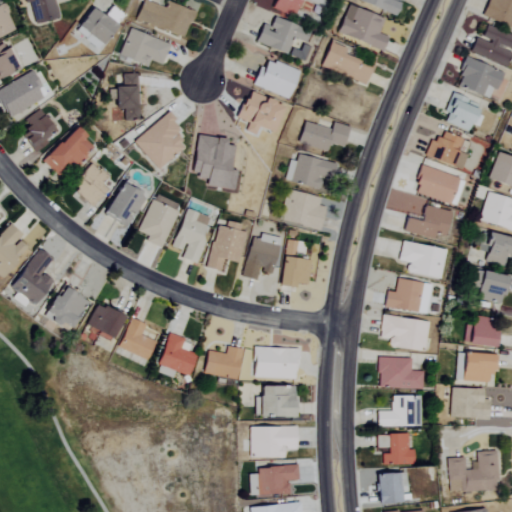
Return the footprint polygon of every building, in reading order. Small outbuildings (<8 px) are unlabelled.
[(33,24),(56,19),(52,0),(21,0),(22,5),(28,3),(33,24)] [(161,9),(139,0),(127,0),(122,14),(181,38),(191,13),(164,2),(161,9)] [(272,0),(268,9),(289,18),(296,0),(272,0)] [(358,0),(357,4),(394,15),(398,2),(389,0),(358,0)] [(511,0),(488,0),(481,18),(511,30),(511,0)] [(0,35),(12,31),(1,3),(0,3),(0,35)] [(74,28),(99,46),(114,26),(89,8),(74,28)] [(302,60),(306,47),(300,45),(298,52),(287,49),(290,39),(303,43),(307,30),(270,19),(268,27),(259,24),(253,46),(302,60)] [(467,52),(504,68),(511,52),(511,37),(484,25),(478,39),(474,37),(467,52)] [(145,68),(148,61),(159,65),(167,45),(128,29),(116,56),(145,68)] [(342,55),(344,49),(327,43),(318,67),(362,84),(369,65),(342,55)] [(0,77),(18,69),(7,47),(0,50),(0,77)] [(295,72),(262,59),(250,86),(284,100),(295,72)] [(453,89),(487,99),(489,90),(495,92),(501,71),(462,60),(453,89)] [(136,121),(136,75),(120,75),(120,89),(106,89),(106,104),(110,104),(110,121),(136,121)] [(256,129),(268,134),(280,107),(245,93),(234,119),(246,124),(243,132),(253,136),(256,129)] [(442,123),(466,132),(476,106),(471,104),(469,108),(464,106),(466,100),(449,94),(442,113),(446,114),(442,123)] [(21,121),(27,128),(18,135),(29,150),(36,145),(38,147),(54,134),(35,110),(21,121)] [(130,143),(155,171),(182,148),(171,135),(178,129),(165,114),(130,143)] [(341,148),(346,127),(329,124),(328,128),(301,123),(296,144),(324,150),(325,145),(341,148)] [(88,149),(79,142),(82,138),(71,128),(39,162),(54,176),(67,163),(71,167),(88,149)] [(459,169),(466,141),(440,135),(438,142),(427,139),(422,160),(459,169)] [(231,191),(234,173),(227,172),(231,147),(224,146),(224,140),(195,136),(189,176),(204,178),(203,187),(231,191)] [(484,180),(511,190),(511,160),(493,154),(484,180)] [(333,165),(287,156),(282,182),(317,189),(319,178),(330,180),(333,165)] [(104,191),(98,186),(105,178),(88,164),(67,190),(90,208),(104,191)] [(453,207),(462,180),(419,167),(411,193),(453,207)] [(128,228),(142,196),(116,184),(102,216),(128,228)] [(317,199),(287,192),(285,203),(281,202),(277,221),(317,231),(322,208),(315,206),(317,199)] [(136,232),(146,235),(143,242),(160,249),(177,205),(151,194),(136,232)] [(511,232),(511,201),(483,194),(475,223),(511,232)] [(448,212),(422,206),(418,222),(404,219),(401,233),(431,240),(432,233),(443,236),(448,212)] [(192,264),(209,219),(184,209),(169,247),(181,252),(178,259),(192,264)] [(243,233),(237,232),(238,225),(224,222),(223,228),(213,226),(204,269),(218,272),(220,261),(236,264),(243,233)] [(19,236),(8,225),(0,233),(0,276),(26,249),(15,240),(19,236)] [(277,238),(258,235),(257,239),(247,238),(239,278),(255,281),(257,273),(270,275),(277,238)] [(480,262),(501,266),(503,256),(510,257),(511,246),(511,240),(485,235),(480,262)] [(303,243),(282,240),(276,287),(293,289),(293,285),(305,286),(308,261),(292,259),(292,253),(301,254),(303,243)] [(443,251),(399,242),(395,262),(405,264),(403,274),(437,281),(443,251)] [(33,305),(49,281),(38,275),(48,259),(34,249),(14,280),(17,282),(11,291),(33,305)] [(499,303),(503,277),(477,273),(474,300),(499,303)] [(424,314),(428,285),(393,281),(392,294),(383,292),(381,309),(424,314)] [(68,332),(84,302),(58,287),(41,318),(68,332)] [(120,316),(91,306),(83,330),(111,340),(120,316)] [(422,351),(426,322),(379,315),(376,337),(387,339),(386,346),(422,351)] [(461,343),(491,347),(495,320),(465,315),(461,343)] [(115,348),(144,360),(151,341),(138,336),(142,324),(127,318),(115,348)] [(91,346),(96,334),(84,330),(79,341),(91,346)] [(155,364),(186,376),(193,354),(185,352),(189,343),(165,334),(155,364)] [(204,351),(201,374),(234,379),(239,349),(223,346),(222,354),(204,351)] [(292,379),(294,349),(251,347),(250,378),(292,379)] [(487,382),(489,355),(460,353),(459,381),(487,382)] [(420,389),(420,371),(408,371),(408,358),(375,358),(375,388),(420,389)] [(291,387),(251,386),(250,416),(291,417),(291,387)] [(447,418),(486,418),(486,399),(480,399),(480,388),(447,388),(447,418)] [(374,411),(374,427),(418,426),(417,396),(388,396),(388,411),(374,411)] [(293,450),(293,427),(246,427),(246,458),(281,458),(281,450),(293,450)] [(411,465),(411,450),(405,450),(405,434),(373,435),(374,450),(379,450),(379,465),(411,465)] [(444,459),(446,493),(495,490),(493,451),(473,452),(474,470),(462,471),(461,458),(444,459)] [(295,481),(295,466),(253,467),(254,474),(246,474),(247,495),(286,494),(286,481),(295,481)] [(374,503),(402,502),(401,473),(373,474),(374,503)] [(246,511),(297,511),(297,503),(246,506),(246,511)]
